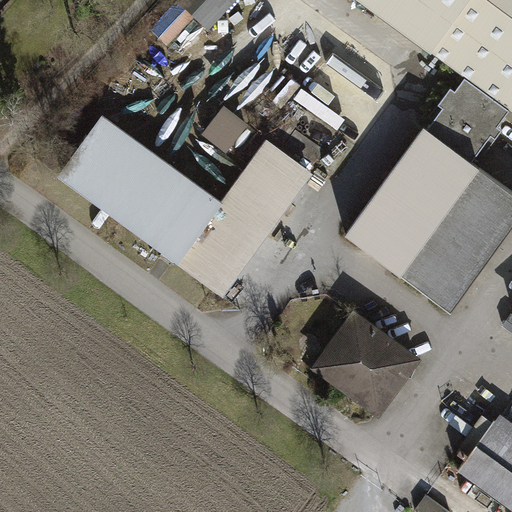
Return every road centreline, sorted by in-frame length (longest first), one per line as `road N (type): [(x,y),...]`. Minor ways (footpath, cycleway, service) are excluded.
road 1 (unknown): [(511,275),(428,423),(398,461),(373,473)]
road 2 (track): [(0,155),(142,0)]
